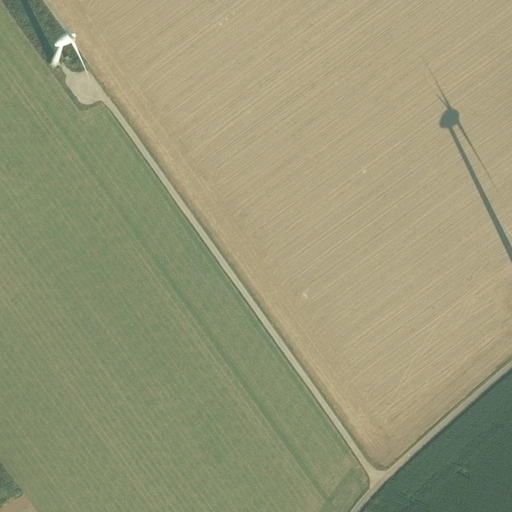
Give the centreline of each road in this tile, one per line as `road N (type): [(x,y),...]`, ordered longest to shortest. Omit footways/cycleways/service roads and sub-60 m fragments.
road 1 (track): [(380,484),(101,94),(69,64)]
road 2 (track): [(355,511),(511,365)]
